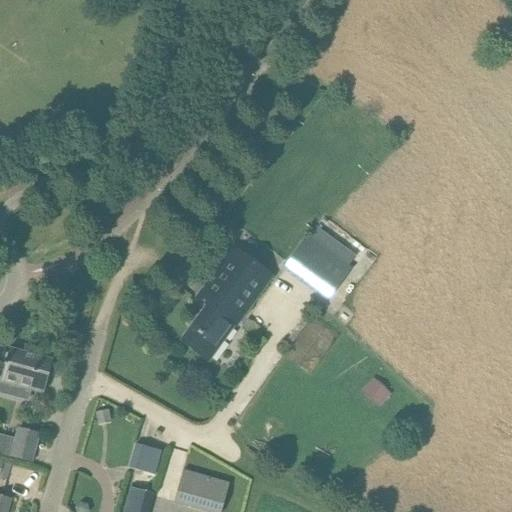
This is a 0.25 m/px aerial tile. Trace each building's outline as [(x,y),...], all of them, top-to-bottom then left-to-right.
[(324,298),(355,257),(312,224),(280,265),(324,298)] [(207,306),(181,342),(208,362),(237,322),(239,323),(272,277),(233,248),(197,298),(207,306)] [(30,391),(31,391),(43,394),(52,360),(10,349),(1,383),(17,387),(15,392),(18,396),(24,399),(29,396),(30,391)] [(39,435),(20,430),(18,429),(11,456),(32,462),(39,435)] [(149,454),(150,449),(136,445),(129,470),(144,474),(145,472),(155,474),(159,457),(149,454)] [(11,465),(4,463),(0,477),(7,479),(11,465)] [(220,511),(229,484),(183,471),(174,503),(204,511),(220,511)] [(129,486),(120,511),(147,511),(153,494),(129,486)] [(0,511),(7,511),(11,499),(0,496),(0,511)]
